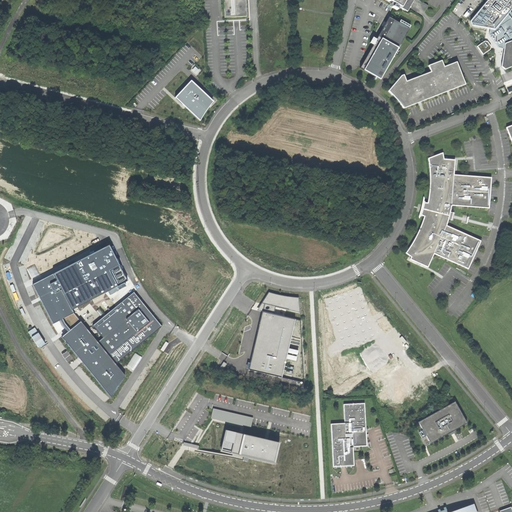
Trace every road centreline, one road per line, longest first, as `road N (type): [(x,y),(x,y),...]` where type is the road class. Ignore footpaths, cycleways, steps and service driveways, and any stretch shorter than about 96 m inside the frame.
road 1 (unclassified): [(511,436),(425,487),(324,509),(208,495),(123,458)]
road 2 (unclassified): [(247,269),(123,458)]
road 3 (unclassified): [(372,260),(511,433)]
road 4 (track): [(0,308),(78,423),(76,445)]
road 5 (unclassified): [(247,269),(215,233),(203,204),(208,136)]
road 6 (unclassified): [(208,136),(233,100),(256,85),(292,75),(331,77)]
road 7 (unclassified): [(372,260),(311,283),(247,269)]
road 8 (unclassified): [(402,141),(407,203),(372,260)]
